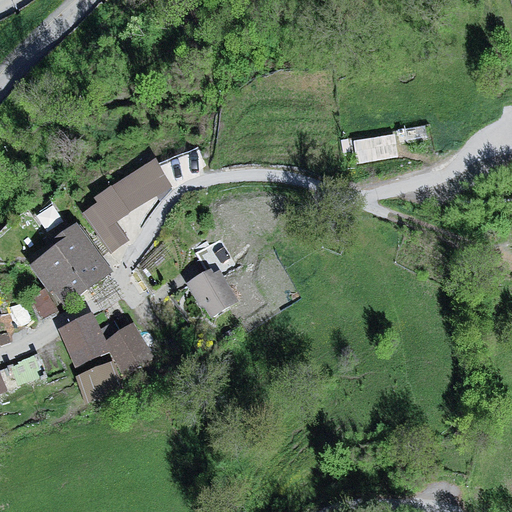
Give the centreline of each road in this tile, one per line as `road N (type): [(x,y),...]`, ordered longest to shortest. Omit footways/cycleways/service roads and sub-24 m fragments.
road 1 (residential): [(0,354),(58,330),(115,285),(170,203),(220,179),(269,179),(342,204),(371,202),(438,186),(511,134)]
road 2 (residential): [(0,92),(87,0)]
